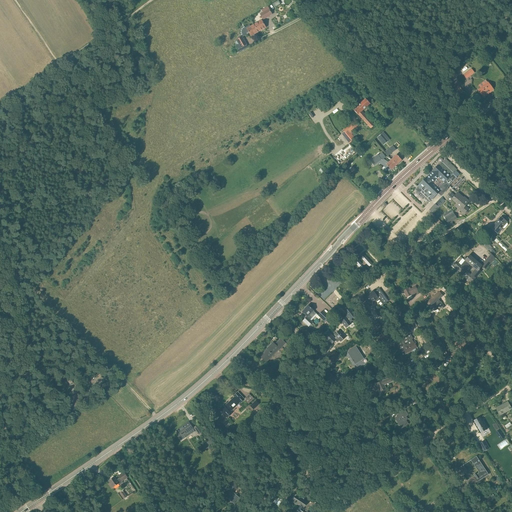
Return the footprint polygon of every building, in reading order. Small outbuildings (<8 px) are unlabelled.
[(269,9),(260,14),(263,19),(272,15),(269,9)] [(266,28),(262,20),(254,25),(259,32),(266,28)] [(242,32),(242,33),(243,35),(249,32),(251,36),(259,32),(254,25),(250,27),(250,25),(245,28),(244,28),(244,29),(243,30),(242,31),(242,32)] [(247,45),(242,37),(239,39),(237,40),(239,44),(236,46),(239,50),(247,45)] [(463,75),(466,79),(474,73),(471,68),(463,75)] [(488,83),(478,90),(484,98),(493,90),(488,83)] [(459,94),(463,92),(457,84),(454,87),(459,94)] [(371,128),(374,125),(362,111),(370,104),(366,99),(353,110),(358,115),(363,121),(371,128)] [(352,134),(356,130),(360,126),(355,120),(343,130),(346,134),(343,136),(349,143),(355,139),(352,134)] [(384,132),(377,137),(384,145),(390,140),(384,132)] [(393,145),(384,152),(388,156),(396,150),(393,145)] [(384,159),(386,157),(383,154),(382,155),(381,153),(371,160),(370,160),(375,166),(379,163),(384,159)] [(391,160),(397,165),(402,160),(399,157),(398,156),(397,155),(391,160)] [(389,171),(391,169),(392,170),(397,165),(391,160),(389,163),(386,161),(384,159),(379,163),(381,164),(383,165),(386,167),(387,169),(389,171)] [(453,173),(448,168),(442,163),(442,162),(433,171),(431,173),(430,173),(430,174),(429,175),(427,177),(415,189),(429,203),(438,193),(441,196),(443,193),(444,193),(448,189),(448,188),(450,186),(449,185),(456,177),(453,174),(454,173),(453,173)] [(456,206),(464,213),(468,209),(465,206),(469,201),(466,199),(466,200),(458,193),(455,196),(451,193),(447,199),(450,202),(452,199),(458,204),(456,206)] [(442,197),(435,204),(439,207),(445,201),(442,197)] [(435,204),(429,210),(433,214),(439,208),(439,207),(435,204)] [(445,214),(442,216),(445,219),(448,224),(452,222),(457,219),(453,213),(447,217),(445,214)] [(505,228),(507,225),(507,224),(507,223),(507,222),(501,217),(491,228),(489,231),(491,233),(489,236),(493,239),(497,233),(498,234),(503,228),(505,228)] [(369,272),(364,267),(366,265),(369,268),(372,265),(363,254),(360,257),(364,262),(362,265),(358,260),(355,263),(366,275),(369,272)] [(491,254),(486,260),(491,264),(495,259),(491,254)] [(477,261),(473,258),(470,255),(467,259),(465,257),(463,259),(462,258),(458,263),(457,263),(455,262),(452,266),(453,266),(452,266),(463,275),(467,270),(466,269),(470,264),(473,266),(477,261)] [(484,265),(482,267),(486,269),(491,264),(486,260),(482,264),(484,265)] [(467,271),(464,275),(473,283),(476,279),(475,278),(481,271),(479,269),(482,266),(478,262),(477,261),(473,266),(475,269),(471,274),(467,271)] [(344,290),(347,293),(354,288),(351,285),(344,290)] [(413,297),(419,293),(416,286),(411,289),(410,287),(408,288),(404,290),(407,297),(409,299),(413,297)] [(383,305),(389,301),(385,295),(380,288),(376,291),(374,293),(373,291),(364,298),(369,304),(378,298),(383,305)] [(432,311),(439,305),(441,307),(443,305),(439,299),(443,296),(439,292),(427,302),(431,307),(430,308),(432,311)] [(420,310),(416,304),(406,311),(408,315),(412,313),(413,314),(420,310)] [(303,321),(306,324),(309,326),(312,323),(310,320),(316,313),(308,305),(305,308),(306,309),(302,312),(307,317),(303,321)] [(351,319),(356,315),(350,308),(345,312),(349,317),(348,317),(351,322),(353,321),(351,319)] [(325,322),(330,317),(323,311),(319,315),(325,322)] [(370,314),(365,316),(369,323),(374,321),(370,314)] [(351,322),(348,317),(347,318),(346,317),(341,320),(346,327),(351,324),(350,322),(351,322)] [(420,324),(427,335),(431,332),(433,327),(435,325),(430,318),(420,324)] [(407,325),(409,329),(417,325),(414,321),(407,325)] [(338,338),(340,340),(341,341),(346,337),(339,331),(335,335),(336,336),(334,338),(336,340),(338,338)] [(336,340),(334,338),(329,332),(324,337),(331,344),(336,340)] [(395,335),(393,332),(381,340),(383,342),(395,335)] [(399,335),(401,337),(395,341),(397,344),(398,346),(399,346),(402,352),(404,351),(406,354),(417,348),(412,339),(413,339),(409,332),(405,334),(404,332),(399,335)] [(437,336),(435,334),(430,337),(436,348),(437,349),(443,345),(437,336)] [(287,345),(286,343),(281,339),(275,345),(273,343),(268,348),(269,348),(261,357),(266,362),(279,349),(280,349),(283,346),(284,348),(287,345)] [(364,359),(356,347),(348,353),(355,364),(364,359)] [(334,364),(339,355),(335,353),(330,361),(334,364)] [(268,365),(264,369),(268,373),(272,369),(268,365)] [(378,389),(381,395),(388,392),(387,389),(386,389),(384,385),(393,381),(392,377),(376,384),(379,389),(378,389)] [(245,399),(242,396),(238,392),(234,396),(235,397),(232,400),(231,401),(229,403),(229,402),(229,403),(228,404),(228,403),(225,406),(224,405),(219,409),(221,411),(220,412),(221,413),(222,412),(227,418),(231,413),(230,412),(240,402),(240,403),(245,399)] [(81,399),(78,395),(77,393),(72,397),(68,399),(71,403),(69,404),(72,408),(77,405),(76,403),(81,399)] [(256,401),(251,406),(254,409),(259,404),(256,401)] [(500,415),(511,409),(508,402),(507,402),(508,403),(507,403),(503,405),(496,408),(500,415)] [(408,415),(408,414),(405,410),(399,414),(400,415),(395,418),(402,428),(408,424),(406,420),(408,419),(406,416),(408,415)] [(481,417),(473,421),(480,433),(488,429),(481,417)] [(178,437),(181,440),(186,437),(184,435),(193,429),(189,422),(183,427),(180,429),(180,428),(176,431),(180,436),(178,437)] [(198,425),(194,427),(199,434),(202,431),(198,425)] [(479,444),(483,451),(487,449),(489,448),(487,445),(485,441),(479,444)] [(470,487),(489,474),(476,456),(471,460),(479,473),(476,475),(475,474),(474,474),(475,475),(466,481),(468,485),(469,485),(470,487)] [(463,465),(458,468),(462,474),(467,471),(463,465)] [(122,482),(128,477),(124,472),(118,476),(119,478),(117,480),(114,477),(109,481),(114,487),(119,484),(120,484),(122,483),(122,482)] [(241,499),(237,496),(233,492),(230,495),(232,497),(230,499),(234,503),(237,499),(239,501),(241,499)] [(276,499),(273,504),(278,507),(284,499),(277,494),(274,498),(276,499)] [(303,508),(307,501),(298,495),(293,502),(300,506),(297,511),(298,511),(297,511),(303,511),(301,510),(302,508),(303,508)]
